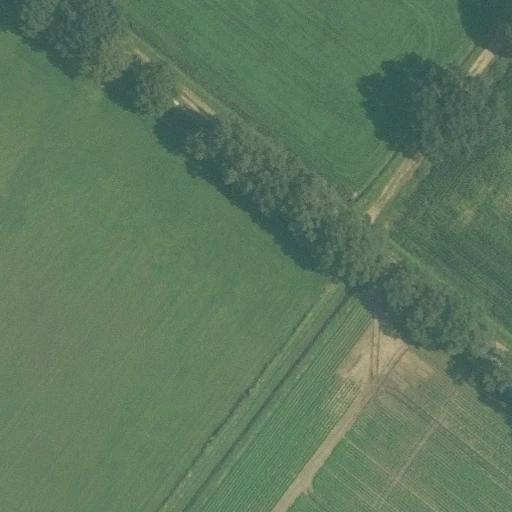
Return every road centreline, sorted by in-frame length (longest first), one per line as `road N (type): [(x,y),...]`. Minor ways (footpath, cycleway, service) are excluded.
road 1 (track): [(68,0),(511,356)]
road 2 (track): [(361,233),(511,32)]
